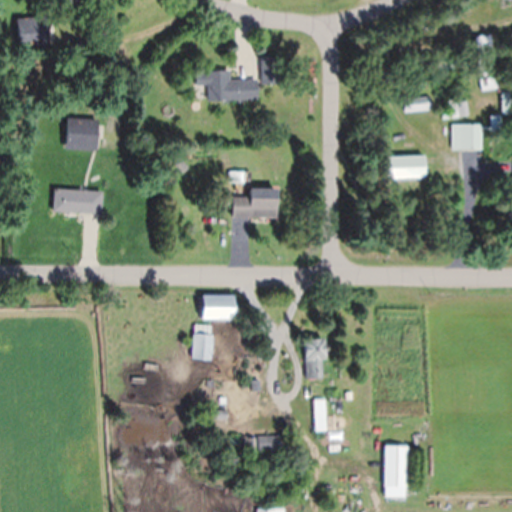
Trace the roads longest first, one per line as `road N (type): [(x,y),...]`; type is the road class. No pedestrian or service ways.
road 1 (residential): [(511,279),(0,275)]
road 2 (residential): [(329,277),(324,30)]
road 3 (residential): [(403,0),(324,30),(251,19),(209,0)]
